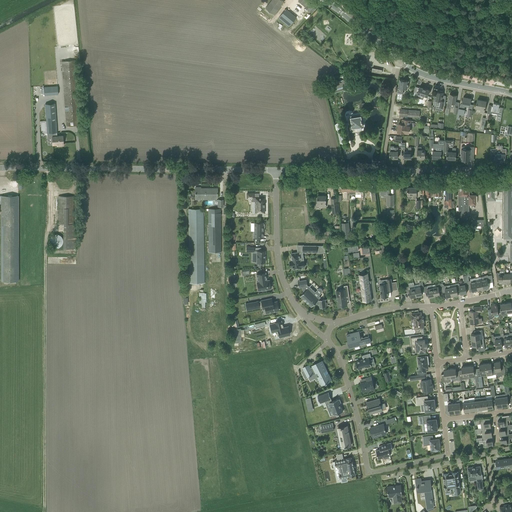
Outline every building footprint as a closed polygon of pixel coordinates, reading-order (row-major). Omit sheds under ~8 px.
[(271,0),(266,8),(274,14),(285,0),(271,0)] [(289,26),(293,21),(296,17),(286,9),(279,18),(289,26)] [(61,62),(66,126),(80,125),(75,59),(73,59),(73,61),(61,62)] [(349,78),(331,84),(333,90),(351,84),(349,78)] [(407,89),(408,86),(408,81),(400,79),(398,88),(396,99),(401,100),(403,89),(407,89)] [(427,98),(428,95),(429,90),(419,87),(417,93),(424,95),(424,97),(427,98)] [(441,100),(442,98),(443,93),(436,91),(436,96),(435,95),(433,105),(436,106),(443,108),(444,101),(441,100)] [(450,109),(451,103),(455,104),(456,95),(450,94),(449,98),(448,98),(446,108),(445,112),(449,113),(450,109)] [(461,106),(461,108),(469,109),(470,101),(471,96),(464,95),(463,100),(461,106)] [(484,112),(485,106),(486,101),(477,99),(475,108),(481,109),(480,112),(484,112)] [(55,103),(45,104),(46,128),(47,133),(48,137),(52,137),(52,141),(53,144),(58,144),(58,145),(63,145),(63,140),(63,139),(62,136),(57,136),(56,132),(57,132),(55,103)] [(500,121),(502,116),(502,113),(503,108),(500,108),(499,108),(499,104),(493,103),(493,106),(491,106),(490,111),(487,111),(487,113),(491,114),(492,113),(497,114),(497,115),(496,120),(500,121)] [(348,118),(349,123),(350,128),(362,126),(361,116),(348,118)] [(409,133),(411,120),(403,119),(402,124),(399,124),(398,128),(397,130),(398,130),(398,132),(405,133),(405,132),(409,133)] [(438,140),(438,144),(434,144),(434,146),(433,146),(433,147),(432,158),(441,158),(441,154),(444,154),(444,145),(445,145),(445,140),(438,140)] [(474,155),(474,147),(462,146),(461,149),(461,157),(461,160),(462,160),(470,161),(470,155),(474,155)] [(455,159),(455,154),(456,148),(452,148),(452,152),(447,152),(447,159),(455,159)] [(491,151),(491,156),(495,156),(495,163),(501,163),(501,162),(505,162),(505,157),(505,154),(506,154),(506,149),(501,149),(501,154),(497,154),(497,149),(491,149),(491,151)] [(476,205),(476,195),(469,195),(469,191),(467,191),(467,183),(460,183),(460,191),(458,191),(458,207),(456,207),(456,210),(458,210),(458,215),(469,215),(469,207),(469,205),(470,205),(476,205)] [(511,183),(486,183),(486,192),(487,192),(487,213),(487,218),(495,218),(495,213),(502,213),(502,236),(503,236),(503,237),(502,237),(511,237),(511,183)] [(380,191),(380,194),(386,194),(386,205),(393,205),(394,195),(389,195),(389,191),(389,189),(389,184),(381,184),(381,189),(381,191),(380,191)] [(431,197),(431,195),(442,195),(442,184),(434,184),(434,188),(431,188),(431,187),(426,187),(426,197),(431,197)] [(195,197),(212,197),(217,197),(217,188),(200,188),(200,187),(195,187),(195,197)] [(408,187),(408,192),(408,196),(413,196),(413,199),(416,199),(416,187),(408,187)] [(256,213),(264,213),(264,198),(254,198),(254,193),(247,194),(247,198),(251,198),(251,202),(255,202),(256,213)] [(317,200),(317,206),(326,207),(326,203),(326,200),(326,199),(327,199),(327,196),(326,196),(326,195),(318,195),(317,200)] [(1,281),(18,281),(18,196),(1,196),(1,281)] [(58,224),(64,224),(64,232),(63,232),(63,248),(76,249),(76,224),(73,224),(73,201),(73,196),(58,196),(58,224)] [(189,283),(204,283),(203,209),(188,209),(189,283)] [(221,253),(220,214),(220,209),(208,209),(208,253),(221,253)] [(472,225),(474,226),(474,228),(481,228),(481,226),(484,226),(484,220),(477,220),(477,215),(472,215),(472,225)] [(348,222),(341,223),(342,238),(350,237),(348,222)] [(263,238),(263,228),(264,228),(264,224),(263,224),(263,223),(254,223),(254,238),(263,238)] [(63,239),(63,238),(62,236),(62,235),(61,234),(60,233),(59,232),(57,232),(56,231),(54,232),(53,232),(51,233),(50,234),(49,236),(48,237),(48,239),(48,240),(49,241),(49,243),(50,244),(51,245),(52,245),(53,246),(55,246),(56,246),(58,246),(59,245),(60,244),(61,243),(62,242),(63,240),(63,239)] [(265,251),(261,250),(256,250),(256,262),(265,263),(265,251)] [(290,262),(289,262),(290,266),(290,267),(293,267),(293,269),(301,268),(301,267),(304,267),(303,261),(300,261),(299,252),(291,253),(292,260),(289,261),(290,262)] [(261,286),(262,290),(263,291),(266,290),(266,289),(270,289),(270,288),(271,288),(271,284),(270,284),(269,280),(266,280),(265,273),(256,274),(258,282),(257,282),(257,286),(261,286)] [(372,300),(368,273),(359,274),(362,302),(363,302),(363,298),(370,297),(371,301),(372,300)] [(504,275),(501,275),(501,273),(496,273),(497,281),(499,281),(499,283),(502,283),(502,284),(505,284),(504,274),(504,275)] [(487,275),(481,277),(481,280),(483,289),(489,288),(488,283),(493,282),(492,275),(488,276),(487,275)] [(478,290),(475,279),(470,280),(469,281),(468,277),(466,277),(467,281),(468,287),(471,286),(472,292),(478,290)] [(386,284),(379,284),(381,297),(383,297),(383,298),(387,297),(387,296),(388,296),(388,291),(389,291),(392,290),(391,279),(386,280),(386,284)] [(318,289),(318,288),(317,289),(318,289),(315,292),(309,285),(308,286),(306,280),(298,281),(299,288),(302,287),(303,290),(304,291),(300,296),(311,307),(315,302),(317,304),(319,303),(320,307),(326,307),(325,299),(322,299),(320,299),(320,300),(319,300),(318,299),(321,297),(319,295),(322,292),(322,291),(322,290),(322,289),(321,288),(320,288),(319,288),(318,289)] [(442,289),(441,287),(440,281),(438,282),(438,284),(432,285),(434,296),(435,296),(435,297),(440,295),(439,290),(442,289)] [(420,284),(414,285),(416,296),(417,296),(417,297),(422,295),(421,290),(424,289),(423,287),(422,282),(419,282),(420,284)] [(458,294),(457,290),(460,289),(459,284),(459,283),(453,284),(453,287),(450,288),(452,296),(453,296),(458,295),(458,294)] [(349,295),(347,285),(344,286),(344,289),(336,290),(338,306),(347,305),(346,296),(349,295)] [(414,285),(409,286),(405,287),(407,293),(410,292),(411,298),(416,297),(416,296),(414,285)] [(434,296),(432,285),(423,287),(424,289),(425,293),(428,292),(428,297),(434,297),(434,296)] [(447,285),(441,287),(442,289),(442,293),(446,292),(447,297),(452,296),(450,288),(447,288),(447,285)] [(252,302),(245,304),(247,310),(259,308),(259,307),(262,307),(263,309),(268,308),(269,313),(278,311),(277,303),(272,304),(271,298),(261,300),(261,301),(258,301),(256,301),(256,302),(252,302)] [(492,315),(498,314),(497,303),(494,304),(494,305),(490,305),(491,310),(488,311),(488,309),(487,309),(489,319),(493,319),(492,315)] [(479,323),(477,312),(482,311),(481,307),(473,308),(473,311),(469,312),(470,324),(479,323)] [(415,329),(424,328),(423,321),(424,321),(423,316),(421,317),(421,313),(411,314),(412,320),(414,320),(415,329)] [(274,323),(269,324),(272,332),(278,331),(279,337),(290,334),(287,326),(282,328),(281,324),(282,324),(281,321),(274,323)] [(480,339),(483,339),(482,330),(476,331),(476,334),(471,334),(471,336),(471,340),(480,339)] [(353,343),(354,347),(371,342),(369,338),(369,336),(360,338),(359,331),(347,335),(349,344),(353,343)] [(507,347),(511,346),(509,334),(504,335),(503,333),(500,333),(501,338),(501,342),(504,341),(505,347),(507,346),(507,347)] [(425,346),(424,340),(422,340),(421,337),(422,337),(422,336),(417,337),(411,338),(411,341),(415,341),(415,344),(416,353),(421,352),(426,351),(425,347),(427,347),(427,345),(425,346)] [(494,336),(491,337),(492,340),(492,343),(495,342),(496,344),(496,348),(502,347),(501,342),(501,338),(495,339),(494,336)] [(480,339),(471,340),(472,344),(472,346),(478,346),(478,351),(485,350),(484,345),(483,339),(480,339)] [(371,357),(370,353),(362,355),(363,359),(356,362),(358,369),(367,367),(371,366),(369,358),(371,357)] [(426,369),(428,368),(427,361),(428,361),(428,356),(427,356),(428,356),(419,357),(420,363),(418,363),(418,369),(416,369),(417,373),(426,372),(426,369)] [(326,370),(322,361),(312,366),(312,367),(310,368),(309,365),(303,368),(307,377),(309,375),(310,376),(311,375),(313,374),(316,380),(318,379),(321,385),(325,383),(326,383),(327,383),(327,382),(331,380),(328,374),(327,375),(325,370),(326,370)] [(500,361),(494,362),(494,366),(495,368),(496,374),(496,376),(502,375),(502,374),(505,373),(504,370),(504,367),(504,365),(501,365),(500,361)] [(493,375),(496,374),(495,368),(492,368),(491,363),(489,363),(485,364),(487,375),(487,376),(493,375)] [(481,376),(487,375),(485,364),(481,364),(479,365),(480,370),(477,371),(478,375),(478,377),(481,376)] [(462,373),(459,373),(460,379),(469,378),(467,366),(463,367),(461,367),(462,373)] [(471,366),(467,366),(469,378),(475,377),(475,382),(479,381),(478,378),(478,377),(478,375),(475,376),(473,366),(471,366)] [(453,368),(449,369),(451,378),(457,377),(457,380),(460,379),(459,373),(456,374),(455,368),(453,369),(453,368)] [(451,378),(449,369),(445,369),(445,370),(444,370),(444,375),(441,376),(442,382),(446,381),(446,382),(447,382),(448,382),(449,382),(450,382),(450,381),(451,380),(451,378)] [(432,387),(432,386),(430,379),(425,379),(425,378),(425,374),(410,376),(410,378),(410,380),(421,379),(423,392),(432,391),(432,390),(433,389),(432,387)] [(372,380),(371,377),(366,378),(367,381),(360,383),(362,388),(361,388),(362,391),(362,390),(363,392),(367,390),(367,391),(375,389),(372,380)] [(329,392),(318,396),(320,403),(325,401),(326,404),(330,403),(334,415),(343,411),(340,403),(341,402),(340,399),(339,400),(339,399),(332,401),(331,399),(332,399),(329,392)] [(435,410),(434,399),(428,400),(427,396),(416,397),(417,405),(424,404),(425,411),(435,410)] [(383,411),(381,404),(380,404),(379,402),(381,402),(379,398),(366,402),(367,406),(369,405),(369,407),(368,408),(370,414),(374,413),(374,412),(378,411),(378,412),(383,411)] [(461,412),(460,404),(463,404),(463,402),(462,398),(459,399),(460,400),(457,400),(457,403),(454,403),(455,413),(461,412)] [(511,414),(502,416),(502,417),(502,419),(501,419),(501,421),(497,421),(498,426),(511,424),(508,425),(507,420),(511,419),(511,414)] [(430,415),(418,416),(419,424),(427,423),(428,431),(438,430),(437,426),(437,423),(436,418),(431,419),(430,415)] [(481,429),(486,428),(491,427),(490,422),(487,423),(486,421),(485,421),(485,419),(474,420),(474,424),(480,424),(481,428),(481,429)] [(511,424),(498,426),(503,426),(503,428),(502,428),(502,430),(499,430),(499,435),(511,433),(509,434),(508,429),(511,428),(511,424)] [(384,428),(384,425),(379,427),(379,425),(375,427),(375,428),(371,429),(372,432),(371,432),(373,437),(378,436),(377,434),(381,433),(381,435),(386,433),(385,429),(386,429),(385,428),(384,428)] [(341,447),(351,445),(347,426),(341,427),(341,428),(337,428),(341,447)] [(482,438),(487,437),(492,436),(491,431),(488,432),(487,430),(486,430),(486,428),(481,429),(481,428),(475,429),(476,434),(482,433),(482,437),(482,438)] [(504,435),(505,437),(504,437),(503,439),(500,439),(501,444),(510,443),(510,438),(511,438),(511,433),(499,435),(504,435)] [(433,439),(432,435),(423,436),(424,445),(431,445),(431,450),(434,450),(434,451),(438,451),(437,449),(440,449),(439,438),(433,439)] [(482,438),(482,437),(476,438),(477,443),(483,442),(483,446),(483,447),(493,446),(492,440),(489,441),(489,439),(487,439),(487,437),(482,438)] [(390,455),(389,450),(393,449),(391,443),(379,446),(380,449),(376,451),(378,459),(384,457),(384,459),(389,457),(388,456),(390,455)] [(353,476),(355,476),(355,475),(355,472),(355,471),(354,471),(353,462),(352,462),(352,461),(352,458),(351,457),(349,458),(348,458),(345,459),(335,461),(332,462),(334,467),(336,467),(338,466),(340,473),(339,473),(340,475),(339,475),(340,476),(340,479),(341,479),(349,477),(352,476),(352,477),(353,476)] [(511,466),(511,458),(496,461),(497,469),(511,466)] [(478,489),(483,489),(482,479),(482,475),(481,475),(480,466),(467,468),(469,477),(475,476),(476,480),(477,480),(478,489)] [(454,487),(454,493),(460,492),(458,472),(452,473),(452,474),(449,474),(443,474),(445,489),(451,488),(451,487),(454,487)] [(433,509),(432,507),(433,507),(431,490),(430,490),(430,488),(431,488),(430,480),(423,481),(423,482),(421,483),(420,479),(416,479),(417,486),(417,487),(418,490),(420,490),(421,495),(425,495),(427,508),(428,508),(428,510),(433,509)] [(401,485),(387,487),(388,497),(393,496),(394,503),(402,502),(401,495),(402,495),(401,485)]
